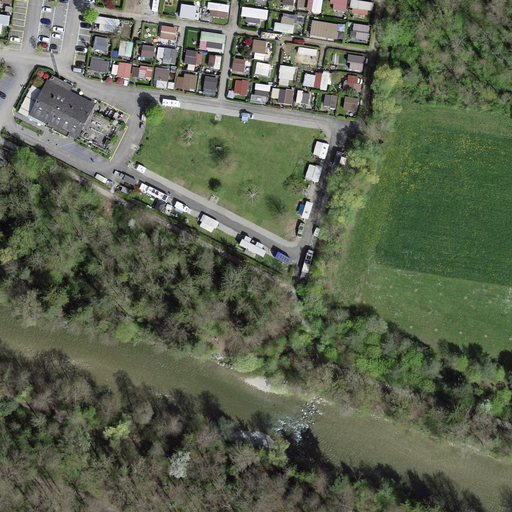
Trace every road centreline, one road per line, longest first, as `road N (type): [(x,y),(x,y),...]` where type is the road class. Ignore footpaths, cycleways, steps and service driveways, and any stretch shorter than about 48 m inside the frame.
road 1 (track): [(511,427),(322,362),(290,288),(0,140)]
road 2 (residential): [(31,61),(66,68),(129,103),(138,124),(112,180),(6,121)]
road 3 (track): [(0,452),(49,467),(117,511)]
